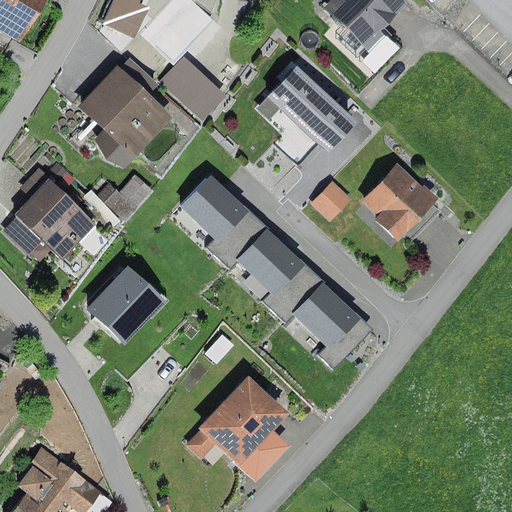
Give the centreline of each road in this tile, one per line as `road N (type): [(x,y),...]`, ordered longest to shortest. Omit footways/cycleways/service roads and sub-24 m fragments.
road 1 (residential): [(0,286),(56,352),(136,511)]
road 2 (residential): [(258,511),(336,433),(418,331)]
road 3 (residential): [(286,211),(418,331)]
road 4 (residential): [(83,0),(0,139)]
road 5 (residential): [(418,331),(511,213)]
